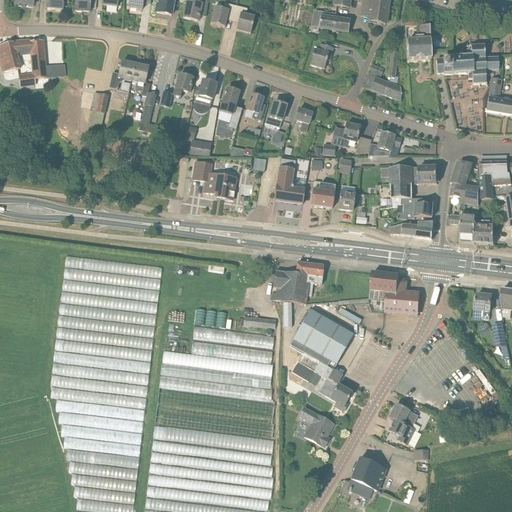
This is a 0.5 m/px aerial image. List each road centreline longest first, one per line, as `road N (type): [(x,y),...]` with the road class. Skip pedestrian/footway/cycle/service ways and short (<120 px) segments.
road 1 (residential): [(349,104),(151,40),(1,32)]
road 2 (tertiary): [(309,511),(422,327),(436,266)]
road 3 (primary): [(437,254),(262,231),(207,232)]
road 4 (primary): [(207,232),(436,266)]
road 5 (primary): [(207,232),(69,214)]
